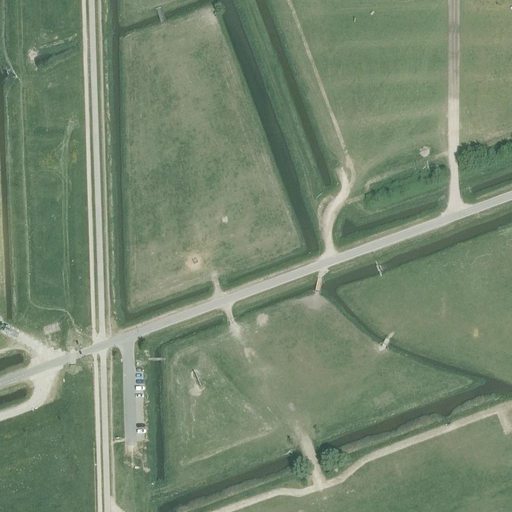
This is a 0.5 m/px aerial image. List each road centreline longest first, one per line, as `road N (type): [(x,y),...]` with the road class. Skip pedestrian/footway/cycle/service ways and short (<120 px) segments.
road 1 (unknown): [(99,0),(114,511)]
road 2 (unclassified): [(98,347),(511,196)]
road 3 (track): [(453,0),(454,217)]
